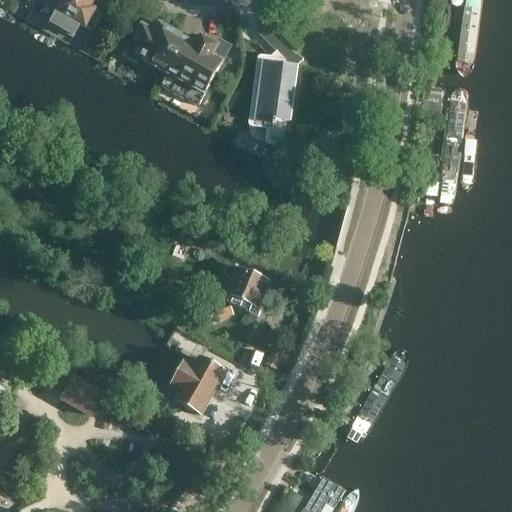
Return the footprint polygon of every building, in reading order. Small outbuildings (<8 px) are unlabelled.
[(88,10),(93,0),(48,0),(47,2),(59,8),(51,22),(61,28),(62,26),(71,32),(74,31),(77,25),(92,33),(101,17),(88,10)] [(463,0),(456,68),(456,70),(457,72),(458,74),(459,76),(461,78),(462,79),(464,80),(466,79),(468,78),(470,77),(472,75),(473,73),(474,71),(475,69),(483,0),(463,0)] [(166,76),(186,40),(159,25),(154,34),(141,27),(124,59),(136,65),(139,60),(166,76)] [(291,106),(296,69),(295,69),(301,62),(302,63),(302,62),(267,25),(256,35),(276,55),(283,62),(282,67),(262,64),(255,120),(275,123),(288,125),(289,117),(292,117),(294,107),(291,106)] [(197,108),(221,64),(230,49),(218,42),(215,47),(200,39),(196,46),(186,40),(166,76),(160,88),(170,93),(186,102),(197,108)] [(268,150),(284,152),(288,125),(275,123),(274,128),(254,125),(255,120),(262,64),(282,67),(283,62),(276,55),(269,61),(263,60),(260,60),(258,60),(256,61),(255,64),(254,76),(247,124),(247,128),(248,130),(249,131),(252,132),(262,133),(264,133),(265,134),(265,136),(264,145),(264,147),(266,149),(268,150)] [(453,95),(452,96),(437,203),(438,205),(439,206),(440,207),(441,208),(443,209),(444,209),(446,210),(448,209),(449,209),(451,208),(452,208),(454,206),(455,205),(469,98),(468,96),(467,95),(466,93),(465,93),(463,92),(462,91),(460,91),(458,91),(457,92),(455,92),(454,93),(453,95)] [(212,228),(189,219),(181,238),(204,247),(212,228)] [(256,310),(267,283),(237,270),(226,298),(256,310)] [(226,302),(203,315),(210,328),(233,315),(226,302)] [(343,439),(359,448),(406,367),(406,365),(407,363),(407,362),(406,360),(406,358),(405,357),(404,355),(403,354),(401,354),(400,354),(398,354),(396,354),(395,355),(393,356),(392,357),(391,358),(343,439)] [(211,394),(223,373),(212,367),(213,366),(211,365),(211,366),(200,360),(194,370),(183,364),(170,387),(181,394),(175,404),(176,404),(198,417),(199,417),(211,394)] [(90,417),(101,397),(95,393),(96,392),(97,393),(105,378),(87,368),(79,383),(80,384),(80,385),(73,381),(62,401),(90,417)] [(303,511),(334,511),(347,492),(324,478),(303,511)]
